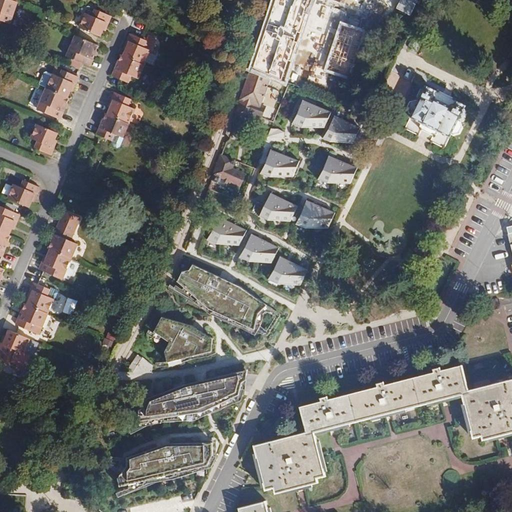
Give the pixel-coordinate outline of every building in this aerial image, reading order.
[(13,17),(18,2),(9,0),(0,0),(0,20),(3,21),(5,14),(13,17)] [(312,0),(270,0),(248,72),(269,79),(286,84),(312,0)] [(93,17),(96,10),(89,7),(87,8),(85,12),(85,14),(86,14),(93,17)] [(100,37),(106,23),(108,24),(111,17),(96,10),(93,17),(86,14),(80,29),(100,37)] [(369,30),(340,21),(324,71),(353,81),(369,30)] [(145,66),(151,52),(143,49),(146,41),(131,34),(127,42),(129,42),(130,42),(124,57),(145,66)] [(90,67),(99,45),(76,36),(75,36),(69,51),(77,54),(74,61),(90,67)] [(151,51),(156,42),(155,39),(148,36),(146,41),(143,49),(151,52),(151,51)] [(138,80),(145,66),(124,57),(121,56),(112,77),(128,84),(131,77),(138,80)] [(68,98),(73,84),(75,85),(79,77),(63,70),(60,78),(46,73),(44,73),(39,85),(46,89),(68,98)] [(259,106),(269,79),(248,72),(234,114),(250,120),(252,115),(260,118),(263,108),(259,106)] [(459,121),(464,111),(463,108),(464,106),(456,102),(455,99),(438,91),(435,92),(427,88),(420,103),(415,100),(409,102),(406,108),(409,116),(449,135),(451,135),(453,136),(460,134),(463,128),(461,123),(459,121)] [(60,120),(69,99),(68,98),(46,89),(40,103),(47,106),(44,113),(60,120)] [(135,109),(128,106),(131,99),(115,93),(112,100),(114,101),(108,115),(129,124),(135,109)] [(326,121),(332,108),(304,95),(293,117),(303,122),(326,121)] [(353,137),(360,123),(333,111),(323,134),(333,138),(353,137)] [(123,138),(129,124),(108,115),(106,114),(97,135),(112,142),(115,135),(123,138)] [(31,139),(38,141),(35,149),(51,156),(54,148),(52,147),(58,133),(37,124),(31,139)] [(120,147),(123,139),(123,138),(115,135),(112,142),(112,143),(113,147),(116,148),(120,147)] [(292,171),(296,157),(271,146),(261,167),(271,171),(292,171)] [(351,179),(357,165),(331,151),(319,173),(328,178),(351,179)] [(244,174),(232,169),(235,161),(221,155),(211,181),(218,184),(220,178),(240,186),(244,174)] [(29,208),(35,194),(37,195),(40,188),(24,181),(21,188),(14,185),(8,199),(29,208)] [(256,196),(251,208),(268,215),(291,216),(297,202),(270,188),(264,201),(256,196)] [(326,219),(332,204),(303,193),(293,216),(303,220),(326,219)] [(0,231),(9,235),(15,222),(17,222),(20,215),(4,209),(2,215),(0,214),(0,231)] [(238,240),(244,227),(219,212),(207,234),(216,239),(238,240)] [(77,246),(77,244),(70,241),(73,234),(57,228),(48,249),(50,250),(71,259),(77,246)] [(0,256),(2,258),(11,236),(9,235),(0,231),(0,256)] [(271,258),(276,244),(250,231),(239,253),(248,258),(271,258)] [(65,273),(71,259),(50,250),(44,264),(43,263),(39,270),(55,277),(58,270),(65,273)] [(300,280),(305,266),(279,253),(268,275),(277,280),(300,280)] [(256,309),(264,302),(234,281),(190,260),(187,266),(180,267),(175,277),(207,305),(252,326),(256,309)] [(48,315),(54,301),(46,297),(50,290),(34,283),(31,291),(33,292),(27,306),(48,315)] [(500,308),(498,299),(488,302),(490,311),(500,308)] [(42,328),(48,315),(27,306),(25,305),(16,325),(32,332),(35,325),(42,328)] [(189,320),(160,312),(151,326),(165,337),(161,349),(165,360),(211,349),(212,334),(189,320)] [(23,354),(29,340),(9,331),(2,345),(1,345),(0,347),(0,352),(14,359),(17,351),(23,354)] [(104,344),(113,346),(116,334),(108,332),(104,344)] [(326,476),(315,433),(461,395),(472,438),(481,436),(482,441),(511,433),(511,379),(468,390),(462,366),(442,371),(440,368),(433,369),(434,373),(385,385),(384,382),(377,384),(377,387),(328,400),(327,397),(320,398),(321,402),(300,407),(306,432),(253,445),(265,491),(274,489),(275,494),(318,483),(317,478),(326,476)] [(243,377),(244,367),(178,382),(143,395),(141,404),(135,408),(134,418),(200,409),(236,392),(239,380),(243,377)] [(210,453),(209,442),(164,441),(122,455),(122,464),(114,474),(115,484),(203,464),(210,453)] [(268,511),(266,502),(238,508),(238,511),(268,511)]
